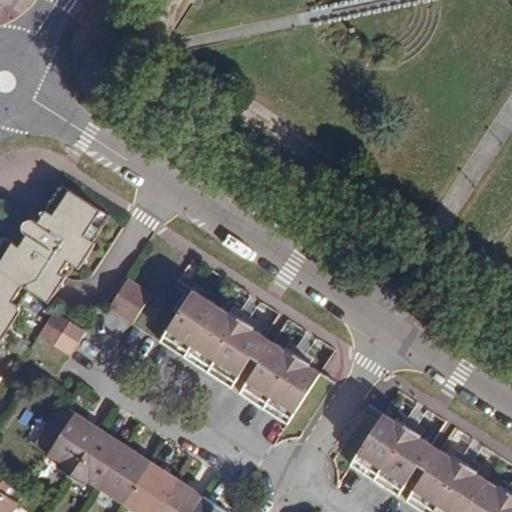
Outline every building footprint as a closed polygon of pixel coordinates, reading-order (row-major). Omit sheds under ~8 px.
[(62,190),(61,190),(45,214),(51,219),(68,194),(62,190)] [(0,345),(19,318),(19,310),(12,306),(22,290),(29,295),(46,306),(59,288),(63,281),(55,275),(62,264),(63,264),(70,269),(72,269),(77,272),(89,252),(89,247),(100,232),(92,227),(93,226),(100,215),(68,194),(51,219),(45,214),(38,227),(32,223),(28,222),(24,226),(24,232),(29,238),(40,244),(33,256),(32,258),(22,251),(6,240),(0,248),(0,345)] [(108,220),(100,215),(93,226),(92,227),(100,232),(108,220)] [(40,244),(29,238),(22,251),(32,258),(33,256),(40,244)] [(70,269),(63,264),(62,264),(55,275),(63,281),(72,269),(70,269)] [(145,286),(133,278),(113,311),(126,318),(145,286)] [(228,385),(251,350),(262,333),(252,326),(257,319),(229,301),(224,308),(189,285),(155,337),(228,385)] [(157,293),(145,286),(126,318),(137,325),(157,293)] [(19,310),(29,295),(22,290),(12,306),(19,310)] [(52,318),(44,331),(75,351),(84,338),(52,318)] [(75,351),(44,331),(37,342),(68,362),(75,351)] [(251,350),(260,356),(271,339),(262,333),(251,350)] [(288,424),(321,373),(307,363),(313,355),(287,338),(282,346),(271,339),(260,356),(237,390),(288,424)] [(73,475),(103,428),(62,401),(34,444),(59,460),(56,465),(73,475)] [(416,461),(429,442),(419,435),(424,427),(398,410),(393,417),(384,412),(350,464),(395,493),(416,461)] [(88,478),(103,487),(130,445),(103,428),(73,475),(84,483),(88,478)] [(436,446),(429,442),(416,461),(423,466),(436,446)] [(156,462),(130,445),(103,487),(129,504),(156,462)] [(511,511),(511,484),(501,478),(496,486),(475,472),(479,464),(452,447),(448,454),(436,446),(423,466),(402,498),(423,511),(511,511)] [(129,504),(140,511),(158,511),(181,478),(156,462),(129,504)] [(0,463),(0,510),(3,511),(13,511),(23,497),(20,495),(29,482),(0,463)] [(158,511),(194,511),(206,494),(181,478),(158,511)] [(232,511),(233,511),(206,494),(194,511),(232,511)]
